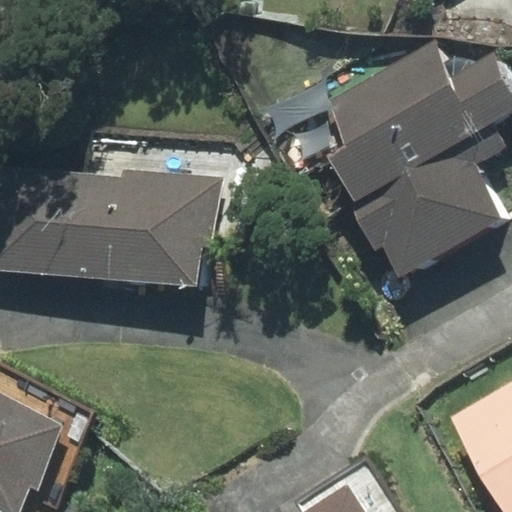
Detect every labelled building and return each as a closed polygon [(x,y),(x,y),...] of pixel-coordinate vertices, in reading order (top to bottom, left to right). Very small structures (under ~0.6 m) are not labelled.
[(344,148),(328,156),(376,247),(386,242),(400,269),(501,217),(472,161),(503,145),(491,123),(511,111),(511,89),(492,52),(456,70),(440,43),(325,107),(344,148)] [(247,239),(256,178),(234,137),(87,125),(83,172),(0,164),(0,268),(228,289),(232,250),(247,239)] [(0,502),(12,508),(21,489),(54,504),(99,409),(0,363),(0,502)] [(511,511),(511,381),(454,416),(511,511)] [(396,511),(364,462),(301,502),(306,511),(305,511),(396,511)]
